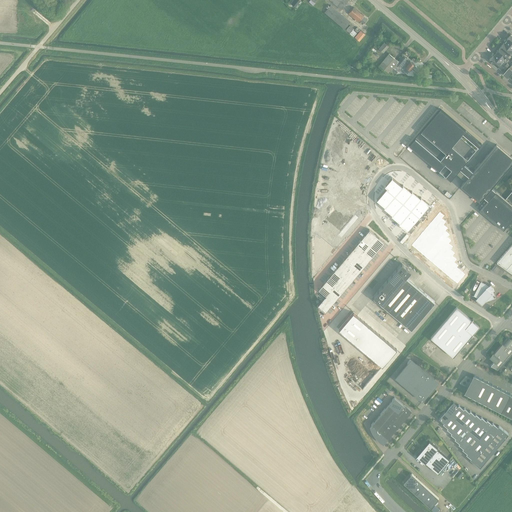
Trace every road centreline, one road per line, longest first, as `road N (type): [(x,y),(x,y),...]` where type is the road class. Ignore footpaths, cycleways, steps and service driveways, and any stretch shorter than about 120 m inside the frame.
road 1 (unclassified): [(511,287),(468,264),(450,206),(411,172),(394,167),(375,181),(371,206),(395,239),(502,323)]
road 2 (unclassified): [(399,511),(371,478),(502,323)]
road 3 (unclassified): [(0,93),(78,0)]
